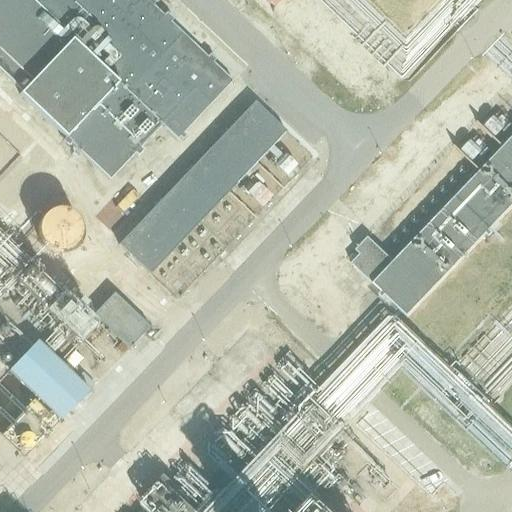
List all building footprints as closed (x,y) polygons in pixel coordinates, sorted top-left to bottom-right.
[(176,140),(232,81),(146,0),(0,0),(0,71),(25,95),(22,98),(109,180),(161,125),(176,140)] [(149,274),(283,131),(252,101),(117,244),(149,274)] [(511,138),(395,262),(368,237),(355,251),(360,255),(351,264),(408,317),(511,207),(511,138)] [(245,186),(260,195),(267,184),(251,175),(245,186)] [(76,231),(76,227),(75,221),(71,214),(69,212),(64,209),(58,208),(50,208),(46,210),(43,213),(40,216),(38,219),(37,224),(37,227),(38,234),(41,240),(47,245),(50,246),(55,247),(60,247),(63,246),(70,242),(72,239),(75,235),(76,231)] [(92,315),(128,349),(149,327),(113,293),(92,315)] [(58,420),(87,390),(35,340),(6,370),(58,420)]
